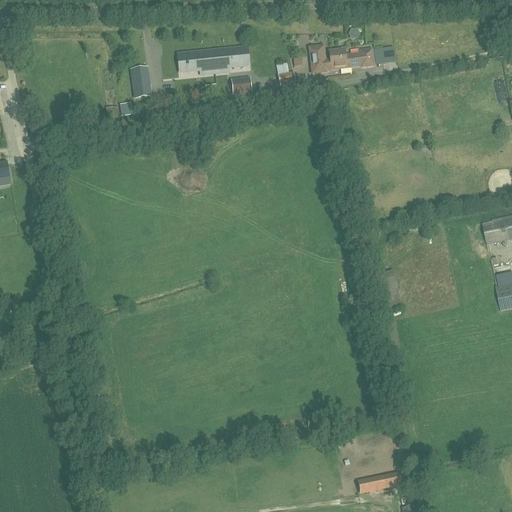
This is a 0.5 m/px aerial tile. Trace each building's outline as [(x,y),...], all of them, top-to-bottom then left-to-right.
[(396,63),(393,47),(381,49),(384,65),(396,63)] [(323,48),(310,49),(313,74),(326,72),(326,71),(361,67),(361,68),(373,67),(371,51),(359,52),(360,55),(344,57),(344,51),(329,53),(330,62),(324,62),(323,48)] [(239,50),(212,53),(214,74),(229,73),(228,68),(241,67),(239,50)] [(212,53),(184,55),(186,72),(199,71),(199,76),(214,74),(212,53)] [(145,70),(131,72),(135,100),(149,98),(145,70)] [(280,86),(295,83),(293,72),(277,74),(280,86)] [(231,80),(232,92),(233,96),(252,94),(250,78),(231,80)] [(511,109),(510,102),(503,104),(505,112),(511,110),(511,109)] [(119,119),(119,117),(117,107),(107,109),(106,109),(108,120),(119,119)] [(195,131),(176,134),(178,144),(179,158),(191,157),(190,150),(198,149),(195,131)] [(7,164),(0,165),(0,181),(10,180),(7,164)] [(511,218),(482,225),(486,246),(511,240),(511,218)] [(372,277),(374,290),(347,297),(353,320),(366,317),(401,309),(393,271),(372,277)] [(511,286),(495,290),(500,313),(511,310),(511,286)] [(400,354),(394,322),(383,324),(389,356),(400,354)] [(403,478),(362,487),(364,497),(406,488),(403,478)]
